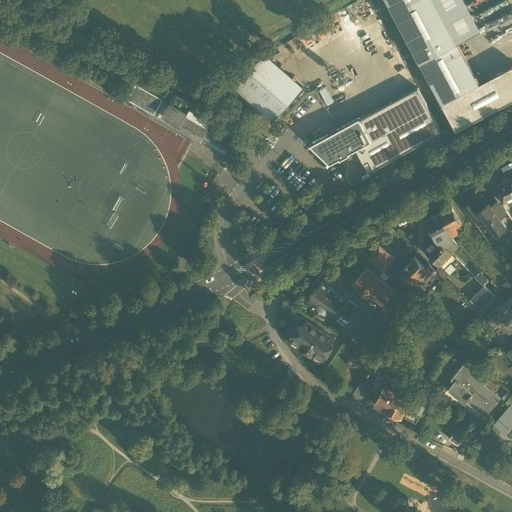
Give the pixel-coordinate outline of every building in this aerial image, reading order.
[(386,0),(412,48),(449,28),(457,42),(480,29),(464,0),(386,0)] [(479,83),(457,42),(449,28),(412,48),(441,104),(479,84),(479,83)] [(226,78),(274,120),(303,86),(267,55),(226,78)] [(454,129),(456,131),(511,100),(511,65),(479,83),(479,84),(441,104),(455,129),(454,129)] [(337,79),(340,84),(347,80),(345,75),(337,79)] [(129,96),(135,85),(132,83),(125,94),(129,96)] [(135,85),(129,96),(156,112),(162,100),(135,85)] [(325,104),(332,101),(325,86),(318,89),(325,104)] [(417,89),(360,119),(359,119),(370,141),(356,148),(356,149),(364,163),(369,160),(373,169),(441,133),(417,89)] [(156,112),(129,96),(127,100),(154,115),(156,112)] [(157,117),(178,129),(180,125),(162,116),(169,104),(166,102),(157,117)] [(180,125),(202,138),(207,129),(185,117),(187,114),(169,104),(162,116),(180,125)] [(329,133),(312,142),(332,161),(338,158),(339,159),(349,154),(348,153),(356,149),(356,148),(370,141),(359,119),(360,119),(359,117),(336,129),(336,128),(328,132),(329,133)] [(200,141),(202,138),(180,125),(178,129),(200,141)] [(202,138),(217,146),(224,135),(208,126),(207,129),(202,138)] [(217,146),(226,151),(232,140),(224,135),(217,146)] [(200,141),(215,150),(217,146),(202,138),(200,141)] [(330,163),(332,161),(312,142),(309,144),(330,163)] [(226,151),(217,146),(215,150),(224,154),(226,151)] [(369,160),(364,163),(368,171),(373,169),(369,160)] [(503,203),(510,199),(511,197),(511,189),(507,180),(495,187),(498,194),(503,203)] [(503,203),(498,194),(494,196),(499,203),(500,204),(503,203)] [(463,209),(474,223),(481,218),(477,212),(479,211),(472,202),(463,209)] [(500,216),(502,218),(507,213),(500,204),(499,203),(492,209),(498,217),(500,216)] [(481,218),(494,236),(506,227),(498,217),(492,209),(488,204),(479,211),(477,212),(481,218)] [(439,215),(448,231),(455,227),(460,225),(452,208),(439,215)] [(448,231),(439,215),(427,221),(435,238),(448,231)] [(458,233),(455,227),(448,231),(451,237),(458,233)] [(508,229),(506,227),(494,236),(499,243),(506,238),(502,234),(508,229)] [(448,231),(435,238),(423,249),(438,263),(439,262),(450,252),(443,246),(442,247),(441,246),(453,239),(451,237),(448,231)] [(395,257),(379,243),(369,255),(380,265),(384,269),(395,257)] [(441,264),(444,268),(455,258),(450,252),(439,262),(441,264)] [(363,261),(375,271),(380,265),(368,255),(363,261)] [(408,279),(415,287),(421,281),(420,279),(433,266),(429,262),(425,266),(415,256),(399,271),(402,273),(401,274),(407,280),(408,279)] [(435,269),(444,278),(449,273),(444,268),(441,264),(435,269)] [(434,268),(433,266),(420,279),(421,281),(434,268)] [(367,295),(370,292),(382,302),(393,289),(366,268),(356,281),(360,284),(357,287),(367,295)] [(478,270),(473,274),(482,284),(487,280),(478,270)] [(308,298),(332,316),(336,310),(338,311),(343,305),(341,304),(345,298),(321,281),(317,286),(315,285),(310,291),(312,292),(308,298)] [(468,297),(478,309),(494,296),(483,285),(468,297)] [(500,311),(511,300),(511,292),(496,306),(500,311)] [(343,308),(351,313),(357,305),(349,299),(343,308)] [(498,325),(505,332),(511,326),(511,321),(511,319),(511,317),(511,316),(511,300),(500,311),(492,317),(498,325)] [(358,343),(368,349),(388,321),(379,314),(358,343)] [(314,350),(323,357),(328,349),(329,350),(332,344),(329,342),(333,335),(307,319),(303,325),(299,322),(295,328),(296,329),(291,336),(301,342),(300,344),(312,352),(314,350)] [(330,328),(338,334),(344,326),(336,320),(330,328)] [(503,342),(509,337),(505,332),(498,325),(493,329),(503,342)] [(468,396),(470,394),(481,403),(479,405),(486,410),(500,394),(488,384),(485,387),(481,384),(484,381),(486,378),(465,361),(454,374),(457,375),(449,384),(467,398),(468,396)] [(355,390),(366,396),(373,385),(362,378),(355,390)] [(405,416),(416,422),(428,401),(417,395),(416,397),(409,393),(408,395),(397,389),(398,387),(386,381),(374,402),(390,412),(391,414),(395,415),(397,415),(398,416),(401,410),(404,412),(403,413),(406,415),(405,416)] [(470,394),(468,396),(479,405),(481,403),(470,394)] [(511,400),(511,401),(495,419),(511,433),(511,432),(511,400)] [(449,438),(457,445),(466,434),(458,428),(449,438)]
